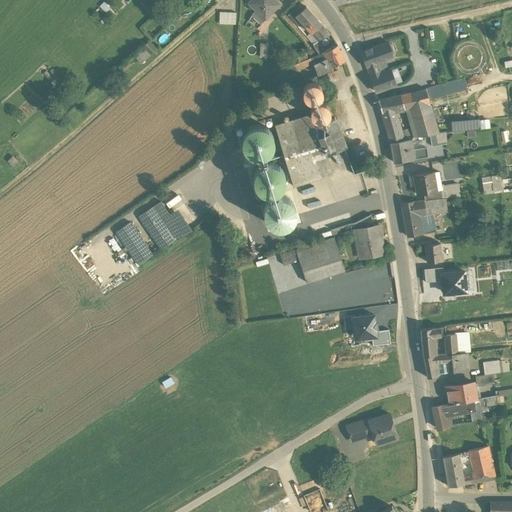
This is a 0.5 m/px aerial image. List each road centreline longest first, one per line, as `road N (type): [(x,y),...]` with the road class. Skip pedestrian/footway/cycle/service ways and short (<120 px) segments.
road 1 (tertiary): [(430,498),(408,297),(375,115),(351,42),(320,0)]
road 2 (track): [(0,194),(209,17)]
road 3 (track): [(511,3),(351,42)]
